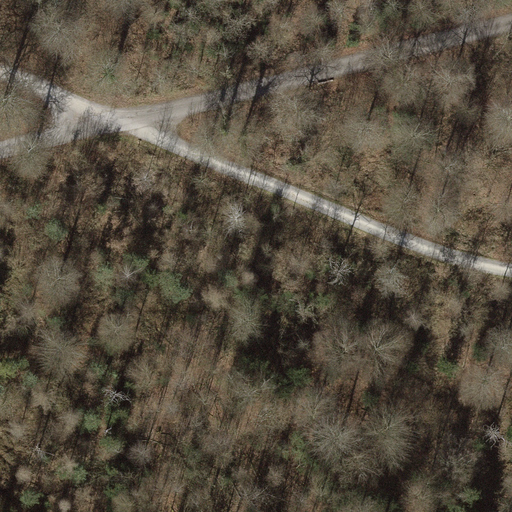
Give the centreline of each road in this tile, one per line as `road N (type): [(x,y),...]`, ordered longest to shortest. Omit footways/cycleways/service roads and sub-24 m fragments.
road 1 (track): [(0,68),(410,242),(511,269)]
road 2 (unclassified): [(511,20),(279,84),(0,147)]
